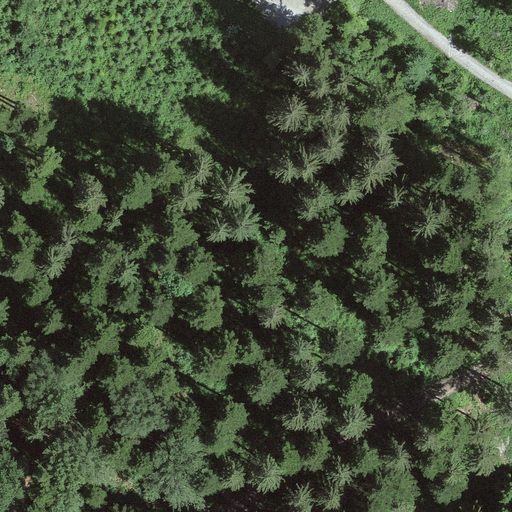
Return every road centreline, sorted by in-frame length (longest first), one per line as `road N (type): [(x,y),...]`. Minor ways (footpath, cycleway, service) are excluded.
road 1 (track): [(511,353),(213,511)]
road 2 (track): [(511,88),(378,0)]
